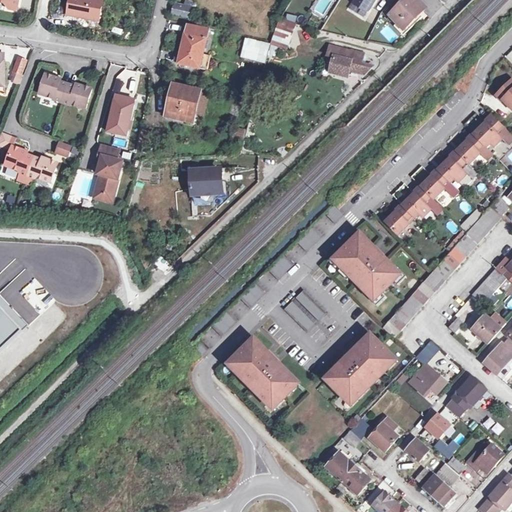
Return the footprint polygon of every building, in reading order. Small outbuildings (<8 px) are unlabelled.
[(15,10),(17,0),(0,0),(0,1),(5,3),(9,8),(15,10)] [(89,0),(68,0),(65,15),(96,22),(100,2),(89,0)] [(194,2),(172,0),(171,16),(193,18),(194,2)] [(355,0),(355,2),(368,11),(374,0),(355,0)] [(426,7),(418,0),(405,0),(389,16),(402,31),(426,7)] [(292,25),(276,22),(268,47),(282,52),(292,25)] [(199,68),(206,39),(185,34),(178,63),(199,68)] [(365,75),(372,67),(361,65),(364,54),(330,47),(328,57),(334,58),(330,73),(347,78),(349,71),(365,75)] [(20,82),(26,65),(17,62),(11,78),(20,82)] [(39,95),(70,106),(71,105),(85,109),(91,90),(76,85),(75,88),(60,83),(61,81),(45,76),(39,95)] [(511,79),(496,96),(501,101),(502,100),(511,110),(511,79)] [(193,123),(201,92),(175,86),(167,116),(193,123)] [(116,96),(115,100),(134,104),(135,100),(116,96)] [(127,136),(134,104),(115,100),(108,132),(127,136)] [(151,134),(155,118),(145,115),(141,131),(151,134)] [(492,117),(474,135),(485,146),(487,148),(491,145),(494,148),(502,140),(496,134),(503,127),(492,117)] [(244,140),(246,129),(237,127),(235,138),(244,140)] [(13,138),(3,135),(0,143),(0,145),(9,149),(13,138)] [(474,135),(457,152),(467,163),(470,165),(481,154),(478,152),(485,146),(474,135)] [(68,157),(72,146),(58,141),(54,153),(68,157)] [(120,149),(102,145),(98,163),(101,164),(104,164),(101,175),(97,191),(116,195),(124,161),(117,160),(120,149)] [(59,163),(44,158),(43,160),(28,155),(29,153),(13,147),(7,167),(21,172),(21,173),(22,173),(29,176),(37,178),(38,177),(52,182),(59,163)] [(457,152),(438,170),(449,181),(451,184),(455,180),(459,183),(466,175),(461,169),(467,163),(457,152)] [(222,164),(193,167),(195,187),(206,186),(206,191),(227,189),(226,177),(223,177),(222,164)] [(438,170),(421,188),(432,198),(434,201),(445,190),(442,187),(449,181),(438,170)] [(29,176),(22,173),(19,180),(27,183),(29,176)] [(421,188),(403,206),(413,216),(416,219),(420,215),(423,218),(431,210),(425,205),(432,198),(421,188)] [(116,195),(97,191),(96,199),(114,203),(116,195)] [(502,216),(508,210),(496,199),(491,206),(502,216)] [(326,211),(335,222),(343,216),(334,204),(326,211)] [(403,206),(386,223),(399,236),(409,225),(407,223),(413,216),(403,206)] [(489,208),(483,215),(495,225),(500,219),(489,208)] [(483,215),(477,221),(489,232),(495,225),(483,215)] [(477,221),(471,228),(483,239),(489,232),(477,221)] [(297,241),(308,250),(322,235),(311,225),(297,241)] [(471,228),(465,235),(477,246),(483,239),(471,228)] [(346,248),(334,260),(375,301),(401,275),(382,257),(381,258),(372,249),(374,248),(361,235),(347,249),(346,248)] [(465,235),(459,241),(471,252),(477,246),(465,235)] [(459,241),(453,248),(466,259),(471,252),(459,241)] [(466,259),(453,248),(448,254),(460,265),(466,259)] [(460,265),(448,254),(442,261),(454,272),(460,265)] [(279,278),(293,265),(284,256),(270,269),(279,278)] [(442,261),(432,272),(436,274),(445,282),(454,272),(442,261)] [(494,270),(488,277),(499,287),(505,280),(494,270)] [(433,277),(430,275),(422,284),(434,294),(445,282),(436,274),(433,277)] [(488,277),(482,283),(494,293),(499,287),(488,277)] [(482,283),(476,289),(488,299),(494,293),(482,283)] [(251,307),(265,293),(255,284),(242,298),(251,307)] [(434,294),(422,284),(416,290),(428,301),(434,294)] [(488,299),(476,289),(471,296),(482,306),(488,299)] [(411,297),(423,307),(428,301),(416,290),(411,297)] [(310,329),(325,312),(300,291),(285,308),(310,329)] [(417,314),(423,307),(411,297),(405,303),(417,314)] [(405,303),(399,310),(411,321),(417,314),(405,303)] [(399,310),(394,316),(406,327),(411,321),(399,310)] [(228,313),(215,325),(223,333),(236,322),(228,313)] [(406,327),(394,316),(388,323),(400,333),(406,327)] [(471,331),(487,345),(487,344),(500,330),(490,321),(484,316),(477,324),(472,329),(471,331)] [(495,316),(490,321),(500,330),(500,329),(504,324),(495,316)] [(454,335),(462,325),(456,320),(448,330),(454,335)] [(371,336),(326,380),(351,406),(396,361),(371,336)] [(255,339),(229,365),(273,410),(299,384),(255,339)] [(511,343),(508,340),(503,346),(511,353),(511,343)] [(511,353),(503,346),(501,344),(483,365),(496,376),(511,356),(511,353)] [(425,367),(436,356),(428,348),(417,359),(425,367)] [(435,395),(446,384),(434,373),(423,384),(435,395)] [(459,418),(471,405),(473,406),(485,392),(470,379),(446,406),(459,418)] [(190,397),(186,401),(193,409),(197,405),(190,397)] [(177,412),(171,416),(179,426),(185,422),(177,412)] [(209,413),(201,418),(209,431),(217,426),(209,413)] [(438,438),(448,426),(437,416),(426,428),(438,438)] [(155,433),(166,424),(160,417),(149,426),(155,433)] [(359,421),(350,432),(360,441),(369,430),(359,421)] [(384,453),(397,438),(392,433),(396,429),(387,421),(370,440),(384,453)] [(491,430),(499,435),(504,427),(496,422),(491,430)] [(190,430),(184,434),(193,446),(198,442),(190,430)] [(360,441),(350,432),(343,439),(353,448),(360,441)] [(169,439),(163,443),(173,455),(178,451),(169,439)] [(418,463),(428,451),(416,440),(405,452),(418,463)] [(475,464),(489,449),(484,444),(466,465),(475,473),(479,468),(475,464)] [(448,460),(454,454),(443,445),(437,451),(448,460)] [(475,464),(479,468),(486,474),(503,456),(492,446),(489,449),(475,464)] [(327,468),(342,482),(355,467),(349,462),(348,463),(339,455),(327,468)] [(459,474),(465,468),(453,458),(447,464),(459,474)] [(451,485),(458,477),(445,464),(437,472),(451,485)] [(355,467),(342,482),(357,496),(369,483),(360,474),(362,473),(355,467)] [(421,482),(430,473),(426,468),(416,477),(421,482)] [(442,506),(454,493),(434,476),(423,489),(442,506)] [(511,480),(507,476),(489,497),(501,508),(504,510),(511,500),(511,490),(511,488),(511,480)] [(86,507),(99,498),(95,494),(83,502),(86,507)] [(373,507),(378,511),(390,511),(397,505),(384,494),(373,507)] [(497,511),(501,508),(489,497),(479,508),(483,511),(497,511)]
